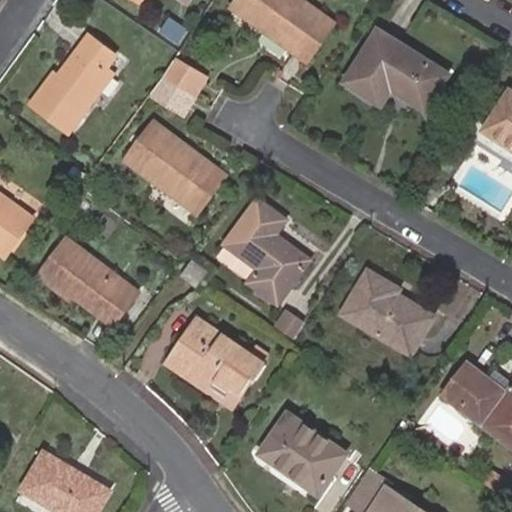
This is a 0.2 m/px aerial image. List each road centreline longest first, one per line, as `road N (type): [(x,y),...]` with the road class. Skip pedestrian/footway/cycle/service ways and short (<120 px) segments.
road 1 (residential): [(511,280),(251,124)]
road 2 (residential): [(205,495),(166,441),(88,374),(0,316)]
